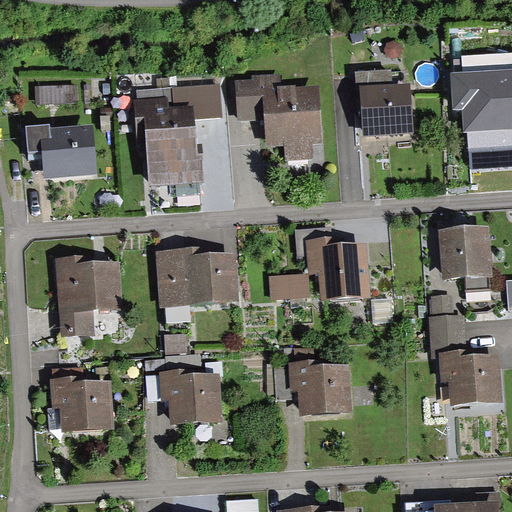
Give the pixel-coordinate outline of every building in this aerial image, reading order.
[(511,69),(450,73),(452,110),(462,109),(463,131),(467,131),(469,169),(511,166),(511,69)] [(358,105),(362,105),(364,145),(415,142),(413,90),(393,91),(392,76),(353,78),(355,105),(358,105)] [(255,85),(237,86),(239,125),(266,124),(267,130),(268,154),(285,153),(286,164),(316,163),(316,151),(324,150),(321,90),(284,92),(283,77),(255,78),(255,85)] [(80,90),(35,91),(36,109),(80,108),(80,90)] [(141,105),(136,106),(139,150),(143,150),(147,149),(151,195),(210,190),(207,159),(201,159),(198,123),(225,121),(222,90),(141,96),(141,105)] [(36,158),(43,157),(46,186),(99,182),(95,130),(54,134),(54,130),(27,132),(29,159),(36,158)] [(445,236),(440,236),(444,288),(495,284),(491,232),(445,236)] [(344,244),(308,246),(310,277),(310,281),(321,281),(322,309),(372,306),(368,249),(351,250),(345,250),(344,244)] [(218,253),(158,257),(160,312),(240,306),(237,259),(220,261),(219,257),(218,253)] [(95,262),(55,264),(60,347),(100,344),(99,322),(126,320),(123,269),(96,270),(95,266),(95,262)] [(310,277),(291,279),(293,302),(312,301),(310,281),(310,277)] [(291,279),(271,281),(273,304),(293,302),(291,279)] [(429,301),(431,321),(455,320),(454,299),(429,301)] [(455,320),(431,321),(433,362),(441,362),(441,358),(469,357),(467,319),(455,320)] [(314,349),(292,350),(293,361),(315,360),(314,349)] [(469,357),(441,358),(441,362),(443,386),(447,386),(451,386),(453,413),(506,409),(503,360),(478,362),(478,356),(469,357)] [(326,366),(276,370),(278,404),(294,403),(300,403),(301,422),(354,418),(351,370),(326,372),(326,366)] [(197,373),(159,375),(161,407),(167,407),(170,407),(171,429),(224,426),(222,381),(197,382),(197,373)] [(91,381),(52,383),(53,407),(54,416),(62,415),(64,442),(117,439),(114,386),(91,388),(91,381)] [(260,511),(260,503),(229,504),(229,511),(260,511)]
